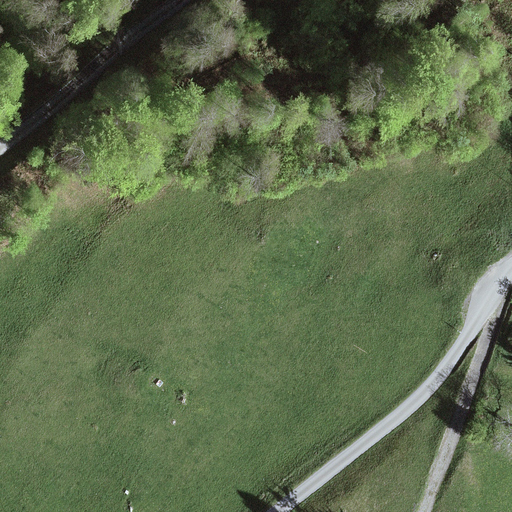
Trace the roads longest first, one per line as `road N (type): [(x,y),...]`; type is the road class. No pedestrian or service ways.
road 1 (unclassified): [(280,511),(438,380),(511,270)]
road 2 (unclassified): [(177,0),(0,145)]
